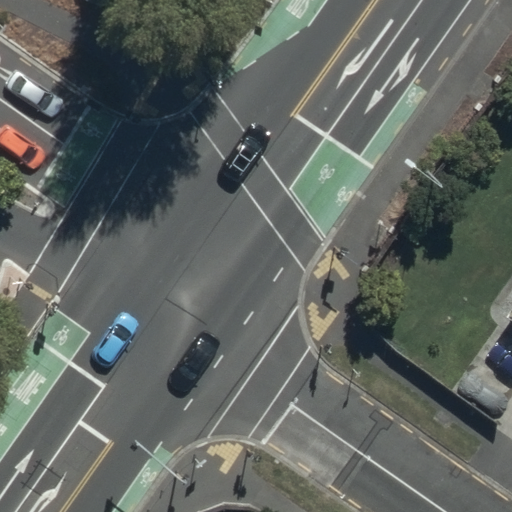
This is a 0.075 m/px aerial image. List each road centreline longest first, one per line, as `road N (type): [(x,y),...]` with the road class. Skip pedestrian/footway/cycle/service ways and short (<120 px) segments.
road 1 (secondary): [(379,0),(170,293)]
road 2 (residential): [(170,293),(265,383),(449,511)]
road 3 (secondary): [(170,293),(17,511)]
